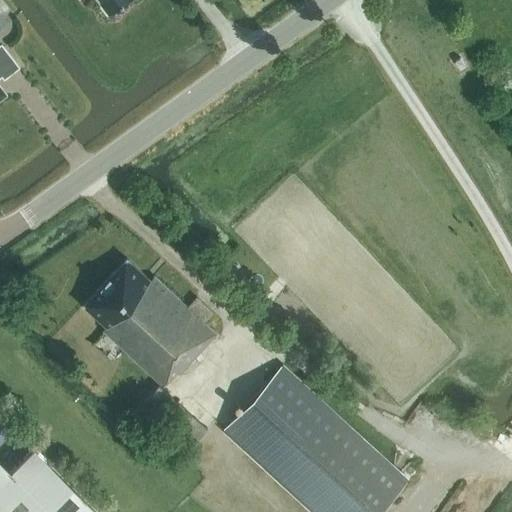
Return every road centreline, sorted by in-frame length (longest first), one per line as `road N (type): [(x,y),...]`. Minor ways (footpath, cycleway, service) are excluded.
road 1 (tertiary): [(0,236),(329,0)]
road 2 (track): [(511,257),(346,0)]
road 3 (track): [(255,345),(281,349),(358,411),(421,447),(511,470)]
